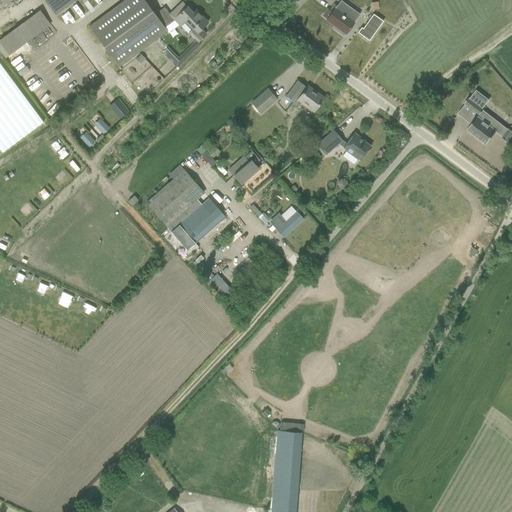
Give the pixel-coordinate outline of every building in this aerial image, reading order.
[(0,0),(0,5),(2,8),(12,0),(45,0),(57,16),(78,0),(0,0)] [(161,22),(160,23),(143,0),(125,0),(89,27),(119,67),(167,31),(164,27),(161,22)] [(349,17),(354,10),(341,0),(339,0),(331,12),(327,10),(323,16),(327,19),(326,20),(346,34),(355,22),(349,17)] [(195,11),(193,13),(182,3),(170,15),(170,16),(168,17),(181,26),(185,22),(192,29),(188,32),(198,42),(205,35),(201,30),(207,23),(195,11)] [(354,10),(349,17),(355,22),(360,14),(354,10)] [(0,55),(2,59),(53,26),(43,11),(0,39),(0,55)] [(361,27),(357,32),(368,40),(383,21),(373,14),(362,28),(361,27)] [(140,55),(136,59),(140,64),(144,60),(140,55)] [(305,85),(305,84),(299,80),(287,96),(293,100),(292,101),(299,106),(301,103),(313,112),(323,98),(307,86),(307,87),(305,85)] [(261,112),(277,97),(269,88),(253,102),(261,112)] [(488,100),(476,91),(469,99),(468,98),(464,103),(465,104),(479,115),(483,110),(482,109),(488,100)] [(119,120),(126,115),(117,101),(110,106),(119,120)] [(479,115),(465,104),(458,114),(471,124),(476,118),(477,116),(478,117),(479,115)] [(29,114),(33,123),(42,119),(37,110),(29,114)] [(494,119),(483,110),(479,115),(478,117),(489,126),(494,119)] [(95,115),(85,124),(89,128),(80,137),(90,148),(104,135),(93,124),(99,119),(95,115)] [(471,124),(467,130),(484,143),(486,145),(496,132),(501,136),(502,137),(501,138),(502,138),(507,142),(511,135),(511,131),(508,129),(508,130),(507,129),(502,126),(494,119),(489,126),(478,117),(477,116),(471,124)] [(103,118),(95,122),(102,134),(110,130),(103,118)] [(333,130),(316,145),(325,156),(338,144),(342,141),(333,130)] [(343,148),(342,148),(345,150),(346,151),(351,155),(353,152),(357,155),(357,158),(360,161),(370,147),(363,142),(364,141),(354,133),(346,144),(343,148)] [(200,146),(196,149),(211,166),(215,163),(211,159),(204,150),(200,146)] [(259,161),(251,152),(244,158),(243,157),(228,170),(241,185),(258,169),(254,165),(259,161)] [(204,193),(197,186),(184,170),(146,204),(166,227),(204,193)] [(132,197),(127,202),(131,206),(138,200),(134,196),(132,197)] [(186,250),(225,216),(208,198),(170,231),(186,250)] [(250,208),(260,219),(264,216),(253,204),(250,208)] [(51,225),(57,216),(48,210),(42,219),(51,225)] [(277,217),(271,223),(276,229),(284,237),(303,219),(296,211),(295,212),(285,221),(282,223),(277,217)] [(214,276),(206,283),(212,291),(214,289),(222,298),(231,290),(223,281),(219,276),(217,278),(214,276)] [(266,410),(261,414),(265,418),(269,413),(266,410)] [(295,511),(301,433),(277,431),(270,511),(295,511)]
